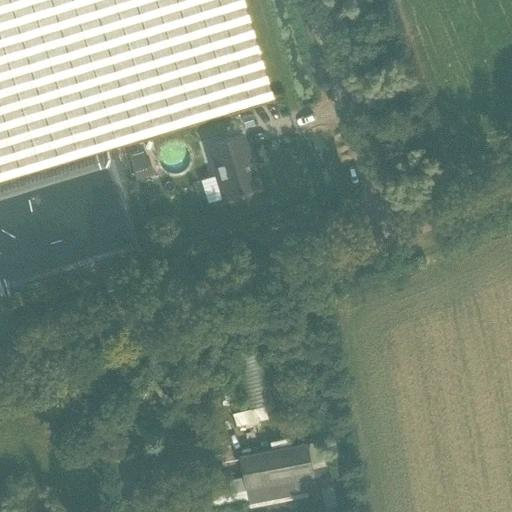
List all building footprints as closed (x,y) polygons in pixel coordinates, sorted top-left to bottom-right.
[(0,0),(0,178),(274,95),(245,0),(0,0)] [(254,125),(250,114),(241,117),(245,128),(254,125)] [(258,188),(241,135),(207,145),(223,199),(258,188)] [(135,177),(149,173),(144,156),(130,160),(135,177)] [(248,409),(235,410),(236,424),(266,423),(263,352),(246,353),(248,409)] [(306,371),(302,352),(293,353),(297,373),(306,371)] [(241,453),(244,474),(250,502),(318,489),(310,441),(286,445),(284,434),(272,436),(274,447),(241,453)] [(210,481),(225,479),(217,436),(153,448),(159,480),(208,470),(210,481)] [(171,501),(173,511),(190,511),(191,511),(189,498),(171,501)] [(120,511),(144,511),(143,503),(120,508),(120,511)]
